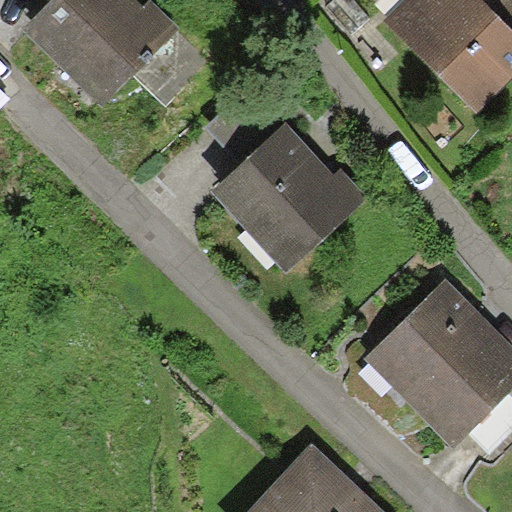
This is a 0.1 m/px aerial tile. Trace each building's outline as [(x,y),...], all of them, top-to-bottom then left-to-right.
[(145,8),(136,0),(57,0),(23,36),(101,111),(138,71),(168,100),(208,58),(150,3),(145,8)] [(511,0),(410,0),(387,21),(473,115),(511,80),(511,0)] [(333,172),(287,124),(260,150),(208,199),(288,282),(375,199),(341,164),(333,172)] [(511,347),(487,321),(447,281),(365,362),(452,450),(511,391),(511,347)] [(380,511),(359,490),(316,448),(256,511),(380,511)]
